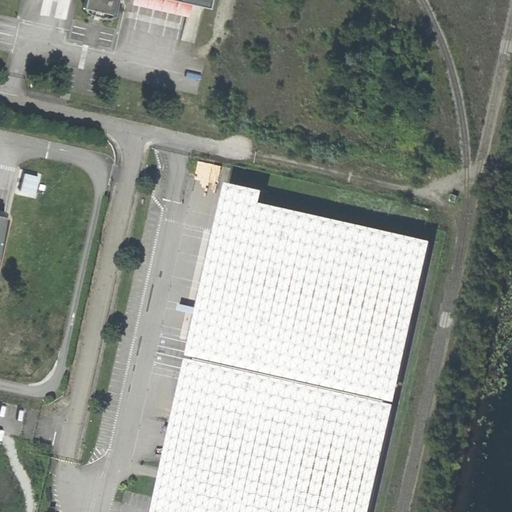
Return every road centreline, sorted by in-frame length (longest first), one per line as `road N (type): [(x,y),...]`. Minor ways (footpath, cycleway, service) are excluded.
road 1 (unclassified): [(141,129),(67,449)]
road 2 (unclassified): [(141,129),(427,193)]
road 3 (unknown): [(7,99),(18,47),(44,32),(193,63)]
road 4 (unclassified): [(0,97),(141,129)]
